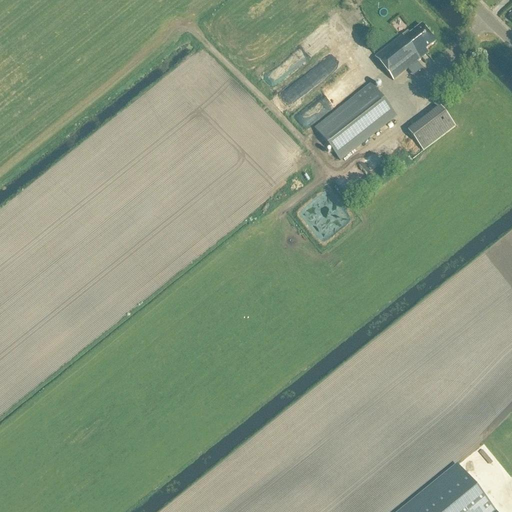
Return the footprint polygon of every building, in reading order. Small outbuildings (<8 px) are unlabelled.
[(434,43),(420,26),(409,35),(407,32),(374,58),(392,81),(427,54),(424,51),(434,43)] [(359,37),(364,43),(370,37),(366,32),(359,37)] [(305,49),(300,54),(302,57),(297,61),(300,64),(310,56),(305,49)] [(340,161),(396,117),(371,85),(315,129),(340,161)] [(420,152),(454,129),(439,107),(405,130),(420,152)] [(494,511),(457,467),(401,511),(494,511)]
